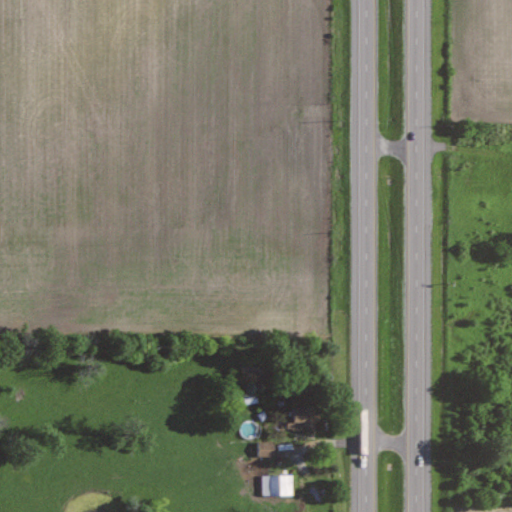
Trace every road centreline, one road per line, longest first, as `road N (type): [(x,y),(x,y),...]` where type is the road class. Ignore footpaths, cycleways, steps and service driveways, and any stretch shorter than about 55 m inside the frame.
road 1 (trunk): [(364,0),(364,511)]
road 2 (trunk): [(414,511),(414,0)]
